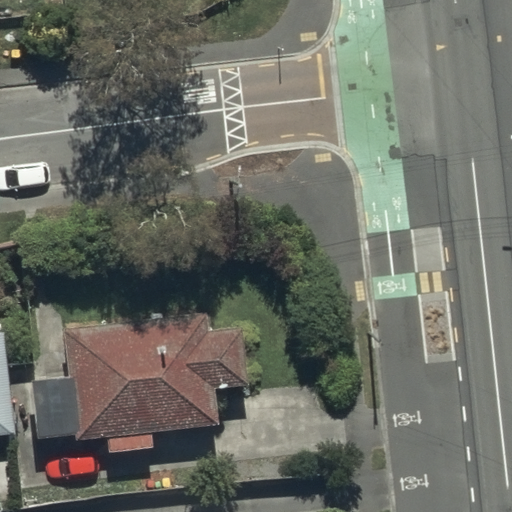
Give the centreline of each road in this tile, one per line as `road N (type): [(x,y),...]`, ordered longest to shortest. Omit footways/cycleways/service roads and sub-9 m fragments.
road 1 (residential): [(466,83),(0,143)]
road 2 (tertiary): [(510,511),(466,83)]
